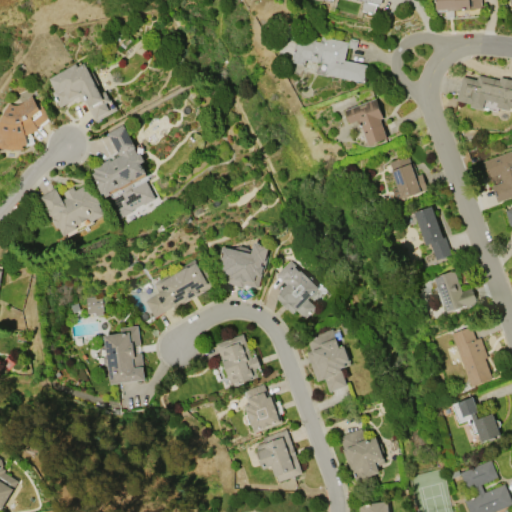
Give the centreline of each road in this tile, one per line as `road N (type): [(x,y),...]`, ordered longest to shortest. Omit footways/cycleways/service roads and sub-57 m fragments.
road 1 (residential): [(333,511),(280,337),(255,313),(221,310),(179,342)]
road 2 (residential): [(446,49),(428,86),(438,128),(511,324)]
